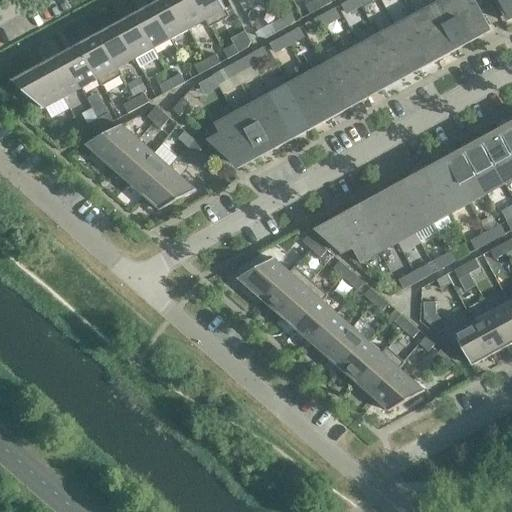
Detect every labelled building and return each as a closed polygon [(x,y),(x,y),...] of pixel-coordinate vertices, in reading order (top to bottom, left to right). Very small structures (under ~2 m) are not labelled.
[(189,30),(172,0),(162,0),(161,1),(162,3),(158,5),(157,3),(153,6),(172,40),(189,30)] [(207,21),(196,0),(172,0),(189,30),(207,21)] [(220,0),(196,0),(207,21),(211,28),(230,17),(220,0)] [(321,9),(316,0),(306,6),(311,15),(321,9)] [(329,0),(316,0),(321,9),(332,3),(329,0)] [(361,7),(357,0),(352,0),(344,4),(349,14),(361,7)] [(471,36),(450,0),(445,0),(432,8),(456,52),(456,51),(453,46),(471,36)] [(474,0),(450,0),(471,36),(489,26),(474,0)] [(511,13),(511,0),(496,0),(506,17),(511,13)] [(172,40),(153,6),(143,11),(144,13),(140,15),(139,13),(135,15),(154,50),(172,40)] [(456,52),(432,8),(414,17),(438,62),(456,52)] [(338,19),(333,10),(321,17),(326,26),(338,19)] [(291,14),(280,19),(285,28),(296,23),(291,14)] [(154,50),(135,15),(125,20),(127,23),(122,25),(121,23),(117,25),(136,60),(154,50)] [(326,26),(321,17),(308,24),(313,33),(326,26)] [(438,62),(414,17),(396,27),(420,71),(438,62)] [(285,28),(280,19),(270,25),(275,34),(285,28)] [(136,60),(117,25),(107,30),(109,32),(104,35),(103,33),(99,35),(118,69),(136,60)] [(420,71),(396,27),(378,37),(399,76),(416,66),(419,72),(420,71)] [(302,39),(297,30),(285,37),(290,46),(302,39)] [(122,77),(118,69),(99,35),(90,40),(91,42),(86,45),(85,42),(81,45),(100,79),(104,86),(122,77)] [(290,46),(285,37),(272,44),(277,53),(290,46)] [(399,76),(378,37),(360,47),(381,85),(399,76)] [(100,79),(81,45),(72,50),(73,52),(69,54),(67,52),(63,54),(82,89),(100,79)] [(224,51),(228,60),(239,54),(234,45),(224,51)] [(381,85),(360,47),(342,57),(366,101),(367,100),(364,95),(381,85)] [(267,59),(262,50),(249,56),(254,66),(267,59)] [(82,89),(63,54),(54,60),(55,62),(51,64),(49,62),(45,64),(64,99),(82,89)] [(216,55),(206,60),(211,69),(221,64),(216,55)] [(254,66),(249,56),(237,63),(242,72),(254,66)] [(366,101),(342,57),(324,66),(348,111),(366,101)] [(211,69),(206,60),(195,66),(200,75),(211,69)] [(64,99),(45,64),(41,67),(42,69),(38,71),(37,69),(13,82),(45,110),(64,99)] [(348,111),(324,66),(306,76),(331,120),(348,111)] [(231,78),(226,69),(213,76),(218,85),(231,78)] [(180,74),(170,80),(175,89),(185,83),(180,74)] [(331,120),(306,76),(288,86),(313,130),(331,120)] [(143,91),(137,79),(127,85),(133,97),(143,91)] [(175,89),(170,80),(159,86),(164,95),(175,89)] [(313,130),(288,86),(271,96),(295,140),(313,130)] [(145,94),(134,100),(139,109),(149,103),(145,94)] [(295,140),(271,96),(253,105),(277,150),(295,140)] [(191,105),(184,98),(173,110),(180,117),(191,105)] [(139,109),(134,100),(124,105),(128,114),(139,109)] [(92,108),(98,119),(109,113),(103,103),(92,108)] [(277,150),(253,105),(235,115),(256,154),(273,144),(276,150),(277,150)] [(157,107),(156,107),(148,117),(154,123),(163,113),(157,107)] [(109,113),(98,119),(103,128),(114,122),(109,113)] [(170,119),(163,113),(154,123),(161,129),(170,119)] [(256,154),(235,115),(216,125),(222,136),(210,143),(235,165),(256,154)] [(103,128),(98,119),(88,125),(93,134),(103,128)] [(511,123),(499,131),(511,154),(511,123)] [(139,140),(123,126),(86,146),(106,164),(108,162),(111,165),(110,167),(113,170),(139,140)] [(511,181),(511,154),(499,131),(481,140),(505,185),(511,181)] [(194,140),(185,132),(179,140),(187,148),(194,140)] [(155,154),(139,140),(113,170),(121,177),(123,175),(127,178),(125,180),(129,183),(155,154)] [(203,148),(194,140),(187,148),(196,155),(203,148)] [(505,185),(481,140),(463,150),(487,195),(505,185)] [(487,195),(463,150),(463,151),(466,156),(448,166),(470,204),(487,195)] [(170,167),(155,154),(129,183),(137,190),(138,189),(142,192),(140,194),(144,197),(170,167)] [(470,204),(448,166),(431,175),(452,214),(470,204)] [(197,191),(170,167),(144,197),(148,200),(149,198),(153,201),(151,203),(160,211),(197,191)] [(452,214),(431,175),(413,185),(434,224),(452,214)] [(434,224),(413,185),(395,195),(416,234),(434,224)] [(416,234),(395,195),(377,205),(374,199),(398,243),(416,234)] [(398,243),(374,199),(356,209),(380,253),(398,243)] [(380,253),(356,209),(355,209),(358,215),(321,235),(342,254),(353,248),(361,263),(380,253)] [(482,226),(486,233),(497,227),(493,220),(482,226)] [(498,227),(486,234),(491,243),(503,236),(498,227)] [(491,243),(486,234),(473,241),(478,250),(491,243)] [(319,243),(310,235),(303,243),(312,251),(319,243)] [(511,251),(511,240),(501,246),(506,255),(511,251)] [(328,251),(319,243),(312,251),(321,258),(328,251)] [(462,246),(450,253),(455,262),(467,256),(462,246)] [(506,255),(501,246),(491,251),(496,260),(506,255)] [(455,262),(450,253),(437,260),(442,269),(455,262)] [(292,274),(275,259),(238,279),(258,297),(260,295),(264,298),(262,300),(266,304),(292,274)] [(481,269),(476,260),(465,265),(470,274),(481,269)] [(350,270),(341,262),(334,270),(343,277),(350,270)] [(470,274),(465,265),(455,271),(460,280),(470,274)] [(427,266),(414,273),(419,282),(432,275),(427,266)] [(292,273),(292,274),(266,304),(274,311),(275,309),(279,312),(277,314),(281,317),(312,281),(297,268),(292,273)] [(359,278),(350,270),(343,277),(352,285),(359,278)] [(419,282),(414,273),(402,280),(407,289),(419,282)] [(453,284),(448,275),(437,281),(442,290),(453,284)] [(389,278),(377,284),(392,297),(398,294),(389,278)] [(328,295),(312,281),(281,317),(289,324),(291,322),(294,325),(293,327),(296,330),(322,301),(328,295)] [(380,297),(371,289),(365,296),(374,304),(380,297)] [(389,304),(380,297),(374,304),(383,312),(389,304)] [(338,314),(322,301),(296,330),(304,337),(306,336),(310,339),(308,341),(312,344),(338,314)] [(436,303),(424,303),(425,318),(437,317),(436,303)] [(511,307),(510,304),(492,314),(510,346),(511,344),(511,307)] [(353,328),(338,314),(312,344),(320,351),(321,349),(325,352),(323,354),(327,357),(353,328)] [(510,346),(492,314),(474,323),(492,356),(501,351),(500,350),(505,347),(505,348),(510,346)] [(411,324),(402,316),(395,323),(404,331),(411,324)] [(492,356),(474,323),(455,334),(473,366),(483,361),(483,359),(487,357),(487,358),(492,356)] [(420,331),(411,324),(404,331),(413,339),(420,331)] [(368,341),(353,328),(327,357),(335,364),(337,362),(340,366),(339,368),(342,371),(368,341)] [(436,345),(426,337),(420,345),(429,353),(436,345)] [(384,355),(368,341),(342,371),(350,378),(352,376),(356,379),(354,381),(358,384),(384,355)] [(384,354),(384,355),(358,384),(366,391),(367,389),(371,393),(369,395),(373,398),(399,368),(404,362),(389,349),(384,354)] [(441,350),(434,360),(442,366),(449,357),(441,350)] [(426,392),(399,368),(373,398),(377,401),(378,399),(382,402),(380,404),(389,412),(426,392)]
